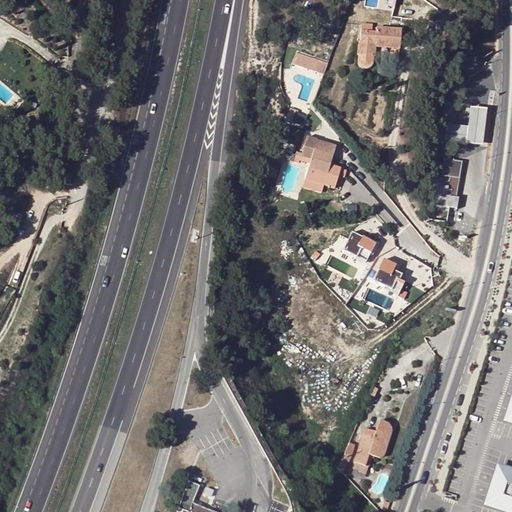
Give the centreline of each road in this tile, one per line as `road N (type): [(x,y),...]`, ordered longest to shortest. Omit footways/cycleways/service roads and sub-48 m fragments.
road 1 (motorway): [(174,0),(112,261),(28,511)]
road 2 (motorway): [(79,511),(174,219),(223,0)]
road 3 (secondary): [(407,511),(482,278),(511,49)]
road 4 (motorway): [(197,323),(238,0)]
road 5 (residential): [(125,0),(107,76),(93,92),(78,83),(83,0)]
road 6 (unknown): [(76,205),(50,226),(0,347)]
